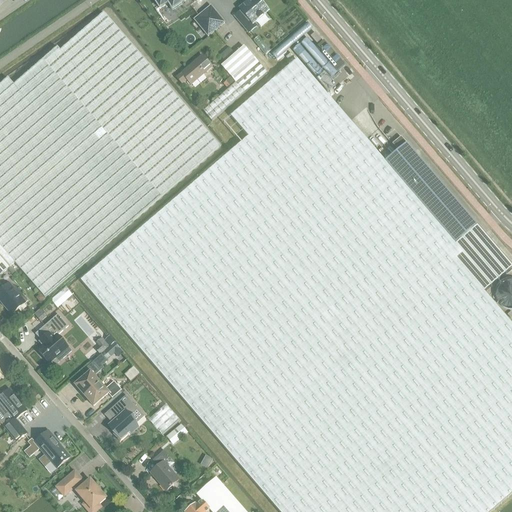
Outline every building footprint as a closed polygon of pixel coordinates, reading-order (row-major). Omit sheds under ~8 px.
[(151,0),(158,10),(167,4),(171,11),(181,4),(178,0),(151,0)] [(269,12),(259,0),(251,0),(234,15),(249,33),(257,27),(255,24),(269,12)] [(211,7),(194,20),(208,37),(225,24),(211,7)] [(0,255),(10,267),(14,264),(41,295),(45,299),(62,284),(149,208),(219,148),(192,116),(186,109),(105,14),(61,52),(58,48),(15,86),(9,79),(0,87),(0,255)] [(315,33),(311,37),(318,46),(322,42),(315,33)] [(258,37),(253,41),(266,56),(271,52),(258,37)] [(322,42),(316,48),(338,73),(345,67),(323,41),(322,42)] [(244,48),(235,55),(226,63),(221,67),(235,84),(202,112),(212,123),(267,75),(244,48)] [(220,57),(226,63),(235,55),(230,48),(220,57)] [(202,56),(181,75),(176,79),(182,85),(187,81),(191,86),(212,68),(202,56)] [(488,511),(511,492),(511,323),(485,292),(454,257),(462,250),(452,239),(452,240),(386,163),(298,61),(231,118),(248,139),(81,283),(278,511),(488,511)] [(317,80),(327,93),(335,87),(329,80),(324,74),(317,80)] [(399,151),(386,163),(452,240),(452,239),(462,250),(454,257),(485,292),(511,269),(511,264),(478,226),(419,157),(402,137),(393,144),(399,151)] [(0,276),(10,267),(0,255),(0,276)] [(9,284),(0,291),(0,301),(1,303),(3,302),(13,314),(28,302),(16,288),(14,290),(9,284)] [(64,289),(51,301),(57,309),(71,297),(72,296),(65,289),(64,289)] [(41,295),(36,299),(40,303),(45,299),(41,295)] [(58,315),(36,335),(41,341),(40,342),(44,347),(38,352),(49,365),(60,355),(63,359),(72,352),(58,336),(68,327),(58,315)] [(104,342),(110,348),(113,345),(108,339),(104,342)] [(113,345),(105,352),(110,358),(114,354),(118,351),(119,350),(114,344),(113,345)] [(83,380),(75,386),(84,397),(100,384),(94,377),(101,371),(104,368),(102,366),(107,362),(102,355),(97,360),(86,369),(90,374),(83,380)] [(100,384),(84,397),(93,407),(108,395),(112,399),(121,392),(113,383),(106,390),(100,384)] [(0,414),(5,420),(1,424),(16,443),(27,434),(16,421),(27,412),(10,390),(0,398),(0,414)] [(137,409),(126,397),(104,416),(107,419),(112,425),(109,428),(114,434),(113,435),(120,443),(128,436),(126,434),(136,425),(144,418),(137,409)] [(165,406),(155,416),(168,430),(178,421),(165,406)] [(181,426),(166,438),(173,446),(188,434),(181,426)] [(29,459),(40,450),(45,456),(39,461),(45,468),(51,463),(57,469),(70,458),(58,445),(53,438),(52,439),(49,435),(50,434),(48,433),(35,444),(32,440),(28,444),(31,447),(24,453),(29,459)] [(166,492),(179,481),(164,464),(170,459),(164,452),(153,462),(158,468),(150,475),(166,492)] [(206,456),(200,466),(207,470),(213,461),(206,456)] [(106,499),(90,481),(85,486),(82,482),(82,481),(75,472),(51,493),(58,502),(74,489),(77,492),(77,493),(86,504),(83,506),(88,511),(96,511),(101,508),(99,506),(106,499)] [(210,511),(244,511),(216,479),(197,496),(202,501),(196,506),(195,505),(186,511),(205,511),(209,509),(210,511)]
